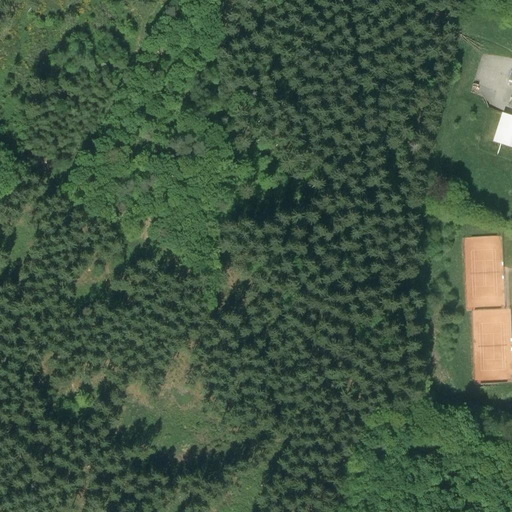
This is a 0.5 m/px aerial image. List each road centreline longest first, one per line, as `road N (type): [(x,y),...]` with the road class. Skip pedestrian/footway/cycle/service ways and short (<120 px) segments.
road 1 (track): [(477,511),(414,426),(370,205)]
road 2 (track): [(370,205),(346,0)]
road 3 (track): [(151,246),(0,161)]
